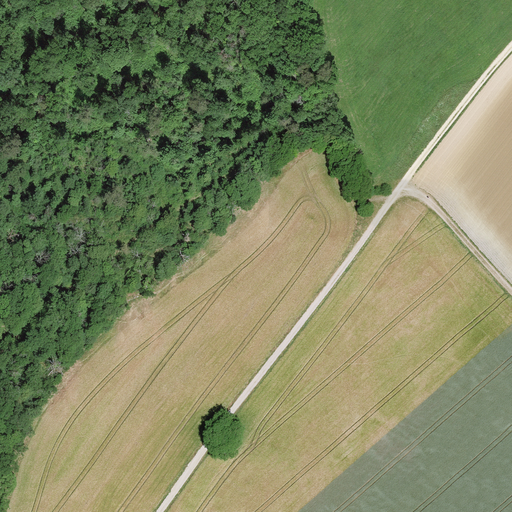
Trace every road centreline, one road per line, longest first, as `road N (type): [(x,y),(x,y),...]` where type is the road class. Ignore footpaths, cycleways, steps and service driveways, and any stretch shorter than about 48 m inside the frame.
road 1 (track): [(160,511),(511,47)]
road 2 (track): [(408,180),(511,289)]
